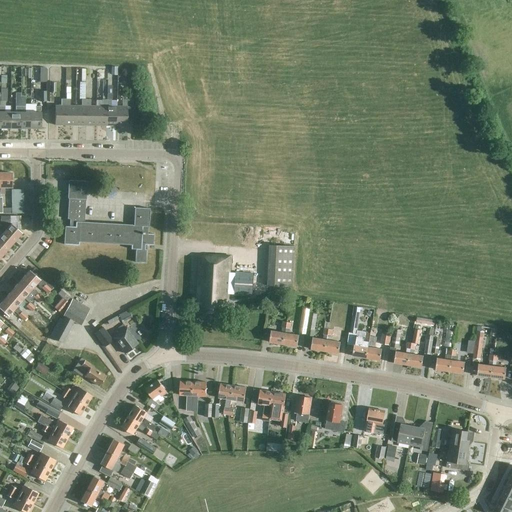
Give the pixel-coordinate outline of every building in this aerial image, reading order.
[(230,41),(221,42),(224,57),(232,56),(230,41)] [(167,64),(183,64),(183,55),(167,54),(167,64)] [(3,62),(3,70),(11,71),(11,63),(3,62)] [(95,94),(96,65),(87,64),(87,68),(91,69),(90,94),(95,94)] [(9,77),(16,80),(19,73),(12,70),(9,77)] [(86,95),(85,95),(85,82),(79,82),(79,95),(79,100),(81,100),(81,106),(76,106),(75,126),(86,126),(86,99),(86,95)] [(230,110),(240,110),(239,83),(229,84),(230,110)] [(107,96),(107,100),(106,99),(106,126),(116,126),(116,107),(111,107),(111,100),(111,96),(112,86),(107,85),(107,96)] [(214,101),(212,87),(200,89),(203,103),(214,101)] [(66,99),(65,125),(75,126),(76,106),(70,106),(70,99),(70,93),(66,93),(66,99)] [(122,107),(116,107),(116,126),(127,126),(127,100),(126,100),(126,96),(122,96),(122,107)] [(55,125),(65,125),(66,99),(61,99),(61,106),(55,106),(55,125)] [(86,126),(96,126),(96,107),(90,107),(90,99),(86,99),(86,126)] [(96,126),(106,126),(106,99),(102,99),(102,107),(96,107),(96,126)] [(20,100),(15,100),(15,112),(10,112),(10,128),(20,128),(20,101),(20,100)] [(21,101),(20,101),(20,128),(30,128),(30,112),(26,112),(26,106),(25,101),(21,101)] [(5,103),(0,102),(0,128),(10,128),(10,112),(5,112),(5,103)] [(36,112),(30,112),(30,128),(41,129),(41,107),(36,106),(36,112)] [(266,132),(223,130),(219,237),(262,238),(266,132)] [(273,138),(272,154),(299,155),(300,136),(292,135),(292,131),(283,130),(282,138),(273,138)] [(0,173),(0,187),(11,188),(11,174),(0,173)] [(154,234),(147,234),(148,227),(149,209),(134,208),(133,226),(84,223),(86,200),(87,182),(69,181),(68,199),(69,199),(68,220),(70,220),(70,227),(65,226),(64,245),(78,246),(78,242),(130,245),(130,249),(135,250),(134,263),(146,263),(147,245),(153,246),(154,234)] [(1,225),(0,224),(0,231),(2,234),(3,233),(14,242),(22,233),(11,224),(6,230),(0,226),(1,225)] [(0,246),(6,251),(14,242),(3,233),(2,234),(0,236),(0,246)] [(294,247),(270,246),(268,292),(280,293),(281,286),(292,287),(294,247)] [(209,258),(200,257),(197,300),(199,301),(198,316),(226,317),(226,302),(228,302),(229,294),(252,295),(253,275),(230,273),(231,257),(209,256),(209,258)] [(39,279),(29,270),(21,279),(32,288),(35,284),(38,285),(48,294),(56,285),(43,274),(39,279)] [(21,279),(13,288),(24,297),(30,303),(34,298),(40,303),(43,299),(31,289),(32,288),(21,279)] [(13,288),(5,298),(16,307),(20,302),(24,297),(13,288)] [(289,298),(281,297),(271,296),(270,303),(279,304),(279,302),(288,303),(289,298)] [(18,315),(21,312),(16,307),(5,298),(0,303),(0,309),(7,316),(12,310),(18,315)] [(68,302),(67,301),(65,299),(65,300),(62,298),(54,308),(59,312),(68,302)] [(62,342),(73,322),(80,326),(84,321),(90,309),(72,300),(63,317),(64,317),(53,338),(62,342)] [(26,307),(32,312),(36,308),(30,303),(26,307)] [(353,306),(349,333),(356,334),(357,334),(361,307),(353,306)] [(306,334),(307,324),(310,309),(307,308),(303,308),(299,333),(301,334),(306,334)] [(128,310),(118,316),(121,321),(131,316),(128,310)] [(22,312),(18,316),(24,321),(28,317),(22,312)] [(305,339),(306,339),(312,341),(313,337),(314,338),(317,314),(310,313),(305,339)] [(435,321),(417,317),(416,322),(435,326),(435,321)] [(8,328),(4,325),(2,323),(2,322),(0,319),(0,327),(1,328),(5,331),(5,332),(11,337),(14,333),(8,328)] [(282,328),(281,332),(271,331),(269,342),(283,344),(287,322),(282,322),(282,328)] [(289,334),(290,329),(291,329),(291,323),(287,322),(283,344),(297,346),(299,335),(289,334)] [(323,339),(314,338),(313,337),(312,341),(311,349),(324,351),(328,329),(329,329),(329,323),(325,322),(324,328),(323,334),(323,339)] [(125,327),(123,324),(118,328),(120,331),(112,337),(124,353),(138,343),(125,327)] [(414,355),(415,350),(416,344),(418,344),(421,330),(420,330),(421,326),(416,325),(415,329),(414,337),(413,341),(411,341),(407,365),(421,367),(423,356),(414,355)] [(103,326),(95,332),(103,346),(112,340),(103,326)] [(331,341),(332,336),(333,330),(329,329),(328,329),(324,351),(338,353),(340,342),(331,341)] [(394,329),(391,346),(397,347),(398,337),(400,337),(401,330),(394,329)] [(431,355),(431,353),(433,340),(433,339),(433,336),(433,330),(430,329),(429,335),(428,340),(426,340),(424,354),(431,355)] [(357,334),(356,334),(355,339),(354,345),(352,356),(366,358),(370,336),(366,336),(357,334)] [(380,344),(390,345),(391,335),(382,334),(380,344)] [(372,348),(373,343),(375,337),(370,336),(366,358),(380,360),(382,349),(372,348)] [(485,336),(483,354),(490,354),(492,337),(485,336)] [(21,345),(30,351),(34,345),(25,339),(21,345)] [(440,339),(433,339),(433,340),(431,353),(438,354),(440,339)] [(407,348),(406,353),(395,351),(393,363),(407,365),(411,341),(407,341),(406,348),(407,348)] [(13,348),(19,353),(22,349),(18,346),(19,344),(17,343),(13,348)] [(456,356),(457,350),(457,348),(458,344),(454,343),(453,350),(452,350),(449,372),(463,374),(465,362),(458,361),(458,356),(456,356)] [(475,345),(473,359),(480,360),(482,346),(475,345)] [(30,363),(35,357),(30,352),(25,348),(20,354),(26,360),(30,363)] [(65,349),(57,348),(51,350),(47,357),(51,360),(55,353),(56,352),(64,354),(65,349)] [(435,370),(449,372),(452,350),(448,349),(447,355),(446,354),(445,360),(437,358),(435,370)] [(490,361),(489,366),(478,364),(477,375),(491,377),(494,355),(489,355),(489,361),(490,361)] [(497,367),(497,362),(498,362),(498,356),(494,355),(491,377),(505,379),(506,368),(497,367)] [(93,366),(84,360),(81,359),(75,367),(71,374),(79,379),(83,373),(85,374),(84,376),(98,386),(105,376),(92,367),(93,366)] [(35,370),(45,376),(49,369),(39,363),(35,370)] [(167,392),(158,380),(145,389),(152,399),(159,394),(161,397),(167,392)] [(188,411),(192,411),(193,396),(193,382),(180,381),(179,395),(187,395),(186,411),(188,411)] [(192,411),(197,412),(198,404),(197,404),(197,396),(206,396),(206,382),(193,382),(193,396),(192,411)] [(18,388),(13,383),(7,390),(12,395),(18,388)] [(226,399),(225,407),(224,415),(228,415),(233,385),(220,384),(218,398),(226,399)] [(234,408),(236,400),(244,402),(246,387),(233,385),(228,415),(233,416),(234,408)] [(72,387),(70,390),(66,387),(63,391),(72,397),(86,406),(92,396),(78,387),(76,389),(72,387)] [(24,397),(31,399),(34,390),(27,388),(24,397)] [(269,421),(269,419),(273,392),(260,390),(258,404),(266,405),(264,421),(269,421)] [(68,395),(72,397),(66,406),(80,415),(86,406),(72,397),(63,391),(60,396),(66,399),(68,395)] [(273,392),(269,419),(280,421),(280,426),(286,427),(288,416),(283,415),(283,408),(286,394),(273,392)] [(41,399),(50,404),(52,400),(48,398),(44,395),(41,399)] [(294,412),(298,413),(297,420),(308,422),(311,397),(298,396),(297,403),(296,403),(294,412)] [(52,400),(50,404),(60,411),(64,404),(54,397),(52,400)] [(147,404),(156,410),(158,406),(151,398),(147,404)] [(325,429),(344,432),(346,422),(340,421),(343,405),(337,404),(338,403),(335,402),(331,401),(331,402),(329,402),(328,407),(329,407),(325,429)] [(60,413),(44,404),(41,409),(57,418),(60,413)] [(205,404),(205,417),(214,417),(212,411),(213,404),(205,404)] [(156,426),(143,418),(147,412),(135,405),(128,415),(152,432),(156,426)] [(242,408),(240,422),(247,423),(250,409),(242,408)] [(364,431),(383,435),(385,425),(383,425),(385,411),(369,408),(366,424),(364,425),(364,429),(365,429),(364,431)] [(251,411),(249,423),(256,424),(258,412),(251,411)] [(49,428),(52,430),(53,430),(56,423),(41,415),(37,422),(44,425),(49,428)] [(137,427),(150,436),(157,440),(159,436),(152,432),(128,415),(121,426),(133,434),(137,427)] [(184,419),(190,430),(194,438),(200,435),(195,427),(189,416),(184,419)] [(159,423),(171,431),(175,424),(163,417),(159,423)] [(56,423),(53,430),(67,437),(73,427),(58,419),(56,423)] [(397,442),(409,444),(412,426),(401,424),(400,427),(394,426),(391,441),(397,442)] [(290,425),(288,438),(294,439),(296,426),(290,425)] [(424,428),(412,426),(409,444),(420,447),(419,450),(427,451),(430,433),(423,431),(424,428)] [(431,447),(440,448),(443,430),(434,428),(431,447)] [(451,438),(449,449),(467,452),(469,440),(466,440),(467,431),(451,429),(450,438),(451,438)] [(47,440),(62,448),(67,437),(53,430),(52,430),(47,440)] [(45,439),(34,433),(31,438),(42,444),(45,439)] [(355,435),(353,447),(360,448),(362,436),(355,435)] [(140,438),(137,443),(136,444),(153,455),(157,449),(140,438)] [(114,439),(107,451),(128,462),(130,458),(125,455),(124,456),(119,453),(124,444),(114,439)] [(31,440),(27,447),(39,453),(43,446),(31,440)] [(395,458),(397,447),(388,445),(386,456),(395,458)] [(377,446),(375,458),(384,459),(386,447),(377,446)] [(195,447),(189,451),(193,456),(199,451),(195,447)] [(449,449),(446,467),(462,469),(462,463),(465,464),(467,452),(449,449)] [(137,468),(128,463),(128,462),(107,451),(101,463),(111,469),(116,472),(119,471),(121,467),(120,465),(121,464),(126,466),(125,468),(133,473),(137,468)] [(28,454),(26,458),(50,471),(55,460),(41,452),(38,458),(33,455),(33,456),(28,454)] [(416,464),(426,465),(427,455),(418,454),(416,464)] [(32,461),(35,463),(30,473),(45,480),(50,471),(26,458),(24,463),(29,466),(32,461)] [(442,465),(428,462),(426,470),(440,473),(442,465)] [(12,471),(25,478),(29,471),(16,464),(12,471)] [(443,493),(445,474),(432,472),(430,491),(443,493)] [(428,489),(431,474),(425,473),(422,488),(428,489)] [(105,492),(100,490),(105,481),(94,476),(88,488),(108,499),(110,495),(105,492)] [(124,484),(114,479),(111,477),(107,484),(120,491),(124,484)] [(147,482),(142,492),(142,493),(148,496),(155,483),(148,480),(147,482)] [(133,482),(128,496),(134,499),(140,484),(133,482)] [(14,494),(18,496),(18,495),(33,503),(38,493),(23,485),(22,488),(18,486),(16,489),(11,486),(9,490),(15,493),(14,494)] [(511,490),(505,487),(501,496),(511,501),(511,490)] [(106,503),(108,499),(88,488),(81,501),(92,506),(95,499),(100,502),(101,501),(106,503)] [(12,499),(14,494),(15,493),(9,490),(6,496),(12,499)] [(25,511),(27,511),(33,503),(18,495),(18,496),(13,505),(25,511)] [(511,511),(511,501),(501,496),(496,505),(509,511),(511,511)]
